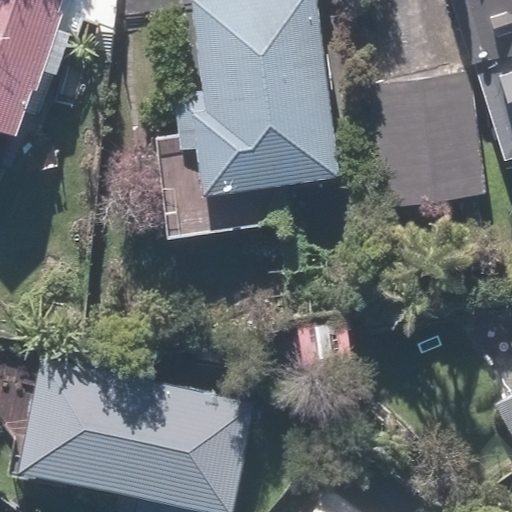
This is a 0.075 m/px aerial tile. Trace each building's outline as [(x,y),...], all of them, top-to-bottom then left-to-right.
[(57,0),(0,0),(0,140),(2,141),(57,0)] [(268,221),(265,187),(326,181),(307,0),(177,0),(186,90),(172,92),(176,134),(134,139),(143,234),(268,221)] [(511,0),(437,0),(489,153),(511,145),(511,0)] [(461,78),(356,87),(368,210),(472,201),(461,78)] [(226,511),(247,399),(23,360),(2,476),(208,511),(226,511)] [(511,395),(489,410),(511,446),(511,395)] [(350,511),(308,485),(290,511),(350,511)]
